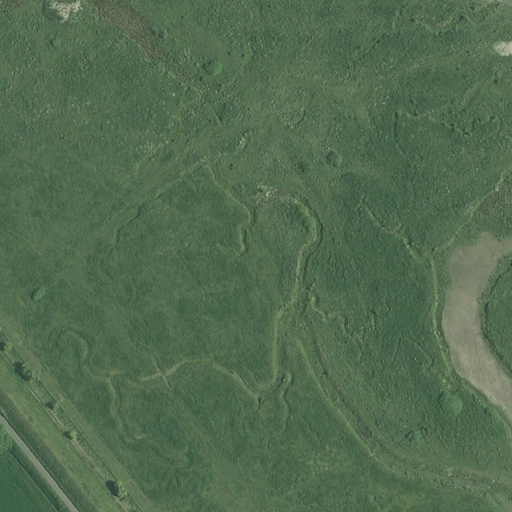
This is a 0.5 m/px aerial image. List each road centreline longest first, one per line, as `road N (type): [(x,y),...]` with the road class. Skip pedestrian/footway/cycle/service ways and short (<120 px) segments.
road 1 (track): [(0,388),(98,511)]
road 2 (unclassified): [(74,511),(0,417)]
